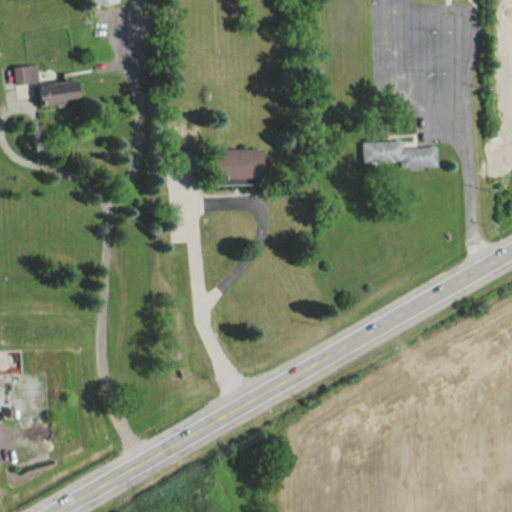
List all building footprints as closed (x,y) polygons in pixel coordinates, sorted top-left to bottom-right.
[(11,56),(36,54),(37,68),(14,75),(11,56)] [(10,65),(11,83),(35,80),(34,63),(10,65)] [(36,72),(38,97),(78,92),(73,66),(36,72)] [(211,140),(214,165),(261,166),(257,137),(211,140)] [(434,144),(400,146),(400,138),(358,141),(359,161),(397,159),(398,166),(435,164),(434,144)]
